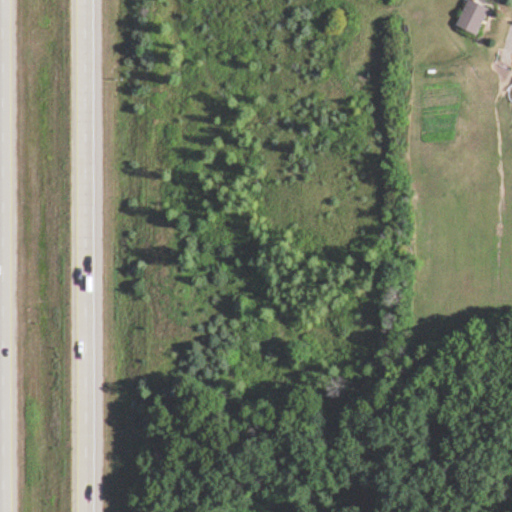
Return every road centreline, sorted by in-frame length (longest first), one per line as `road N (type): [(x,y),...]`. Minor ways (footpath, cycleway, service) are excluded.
road 1 (motorway): [(88,511),(86,0)]
road 2 (motorway): [(3,0),(5,511)]
